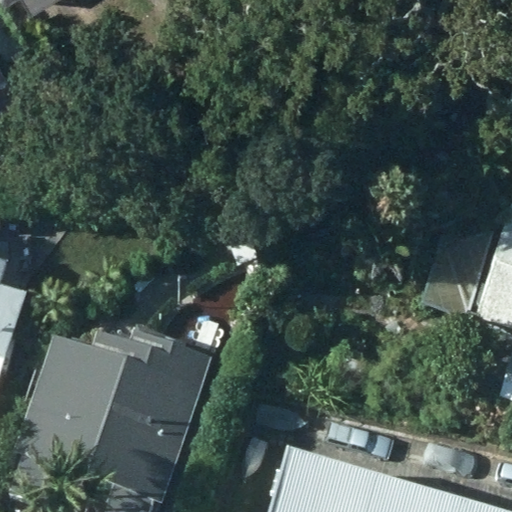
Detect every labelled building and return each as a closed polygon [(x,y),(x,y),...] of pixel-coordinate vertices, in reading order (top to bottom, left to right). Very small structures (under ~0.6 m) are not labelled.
[(0,133),(43,106),(24,75),(9,85),(0,70),(0,133)] [(511,224),(506,223),(471,339),(511,351),(511,356),(508,369),(511,370),(511,224)] [(0,381),(23,307),(0,300),(0,284),(3,274),(0,272),(0,381)] [(87,367),(48,352),(9,471),(138,511),(160,511),(196,403),(152,389),(160,367),(94,345),(87,367)] [(397,511),(280,479),(270,511),(397,511)]
